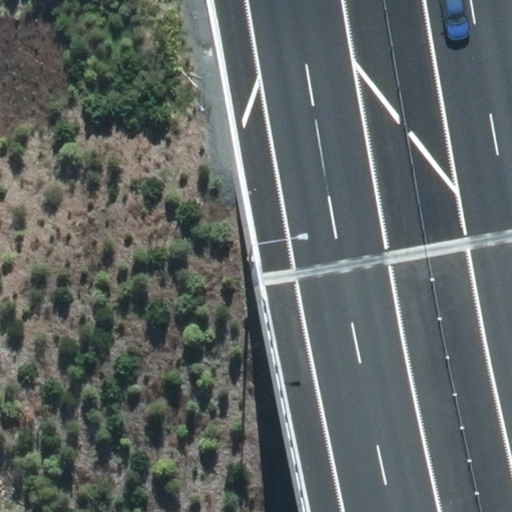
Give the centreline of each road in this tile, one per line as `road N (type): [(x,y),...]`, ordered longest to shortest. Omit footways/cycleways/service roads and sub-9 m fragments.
road 1 (motorway): [(399,511),(346,262),(303,0)]
road 2 (motorway): [(475,0),(511,212)]
